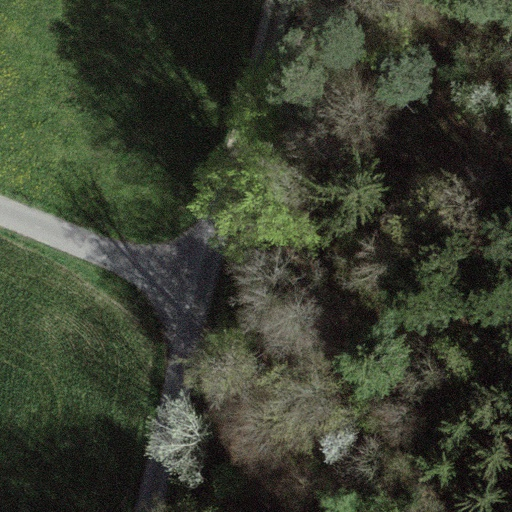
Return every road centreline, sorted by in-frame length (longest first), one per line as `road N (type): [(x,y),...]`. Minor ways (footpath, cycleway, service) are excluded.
road 1 (unclassified): [(141,511),(201,296),(0,213)]
road 2 (track): [(201,296),(275,0)]
